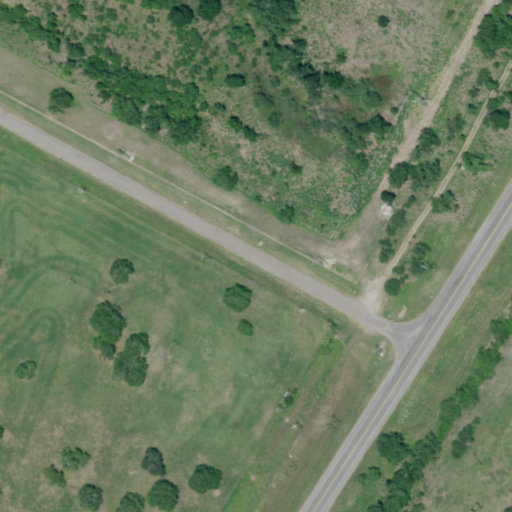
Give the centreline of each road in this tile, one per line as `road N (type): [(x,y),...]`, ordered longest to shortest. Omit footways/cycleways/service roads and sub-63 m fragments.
road 1 (tertiary): [(420,345),(0,120)]
road 2 (primary): [(511,201),(312,511)]
